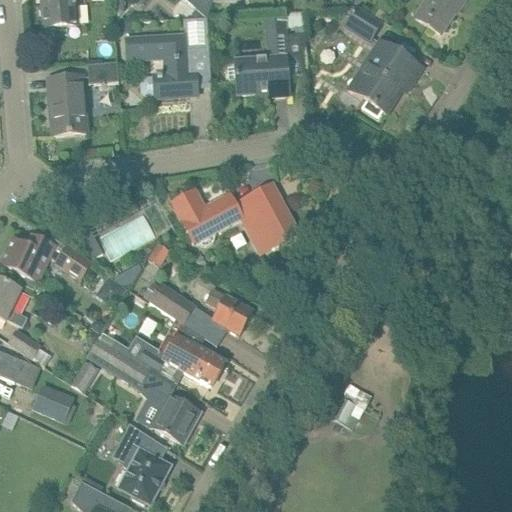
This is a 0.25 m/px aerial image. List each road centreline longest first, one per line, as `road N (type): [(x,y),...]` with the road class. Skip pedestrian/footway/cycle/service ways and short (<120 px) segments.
road 1 (residential): [(399,185),(327,142),(300,140),(20,186)]
road 2 (residential): [(197,511),(399,185)]
road 3 (residential): [(399,185),(511,15)]
road 4 (residential): [(20,186),(5,0)]
